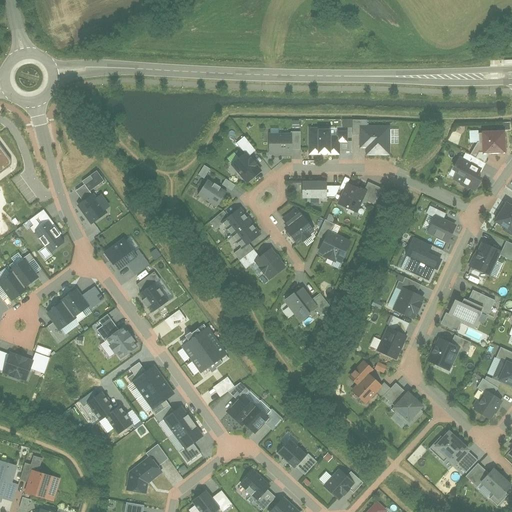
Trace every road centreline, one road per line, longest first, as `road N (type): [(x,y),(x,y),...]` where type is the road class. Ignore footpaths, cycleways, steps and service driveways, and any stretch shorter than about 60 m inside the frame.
road 1 (tertiary): [(511,74),(52,72)]
road 2 (residential): [(297,262),(248,198),(290,168),(379,169),(472,211)]
road 3 (residential): [(472,211),(413,350),(418,380),(485,445)]
road 4 (residential): [(92,255),(67,214),(34,100)]
road 5 (residential): [(231,445),(154,345)]
